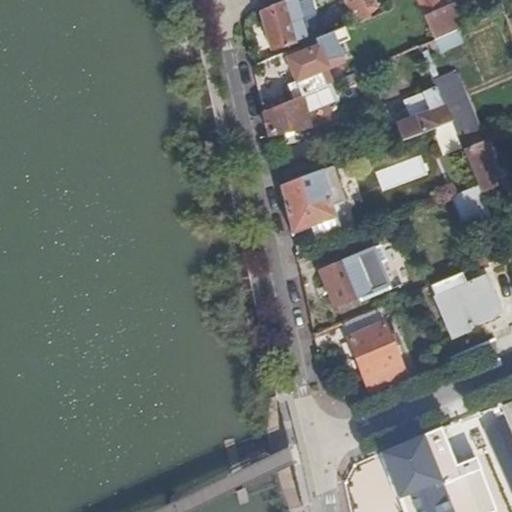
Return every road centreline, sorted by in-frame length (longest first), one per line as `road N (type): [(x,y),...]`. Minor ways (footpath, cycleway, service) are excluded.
road 1 (residential): [(321,442),(297,381),(218,7)]
road 2 (residential): [(321,442),(511,363)]
